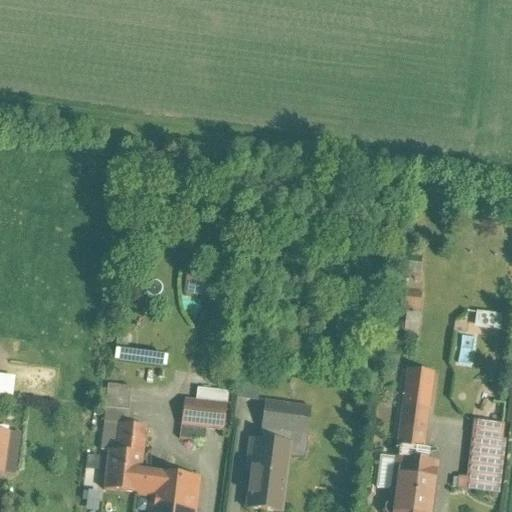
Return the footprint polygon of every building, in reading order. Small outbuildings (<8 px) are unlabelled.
[(475,314),(473,330),(499,334),(501,318),(475,314)] [(401,493),(397,511),(438,511),(446,463),(438,462),(440,451),(430,450),(441,373),(411,369),(398,457),(387,455),(382,490),(401,493)] [(0,399),(11,401),(14,379),(0,377),(0,399)] [(194,403),(183,401),(178,441),(203,444),(205,431),(223,434),(228,395),(196,390),(194,403)] [(291,444),(290,451),(309,454),(315,405),(264,399),(258,440),(291,444)] [(472,478),(459,477),(457,488),(505,494),(511,433),(511,406),(481,403),(472,478)] [(102,493),(138,498),(147,430),(111,426),(102,493)] [(0,434),(0,475),(4,476),(9,435),(0,434)] [(258,440),(250,438),(246,469),(253,470),(248,509),(271,511),(281,511),(290,451),(291,444),(258,440)] [(192,511),(196,481),(156,477),(151,511),(192,511)]
